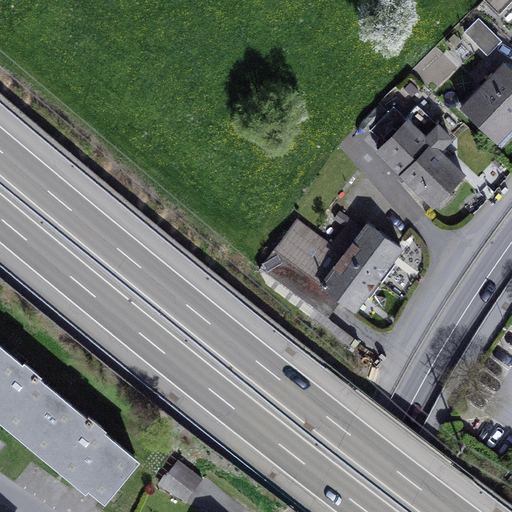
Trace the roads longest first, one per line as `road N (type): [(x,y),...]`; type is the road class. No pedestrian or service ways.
road 1 (motorway): [(451,511),(0,149)]
road 2 (motorway): [(0,219),(364,511)]
road 3 (primary): [(357,511),(461,317),(511,244)]
